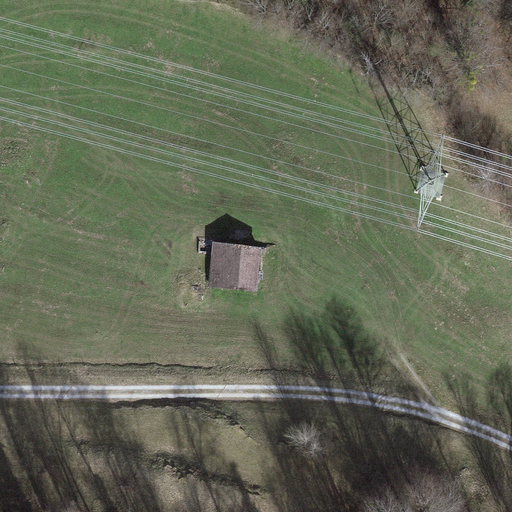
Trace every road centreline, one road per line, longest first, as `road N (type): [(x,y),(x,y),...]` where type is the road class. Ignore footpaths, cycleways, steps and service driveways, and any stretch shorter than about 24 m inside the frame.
road 1 (track): [(511,444),(442,414),(364,396),(0,389)]
road 2 (track): [(442,414),(342,272)]
